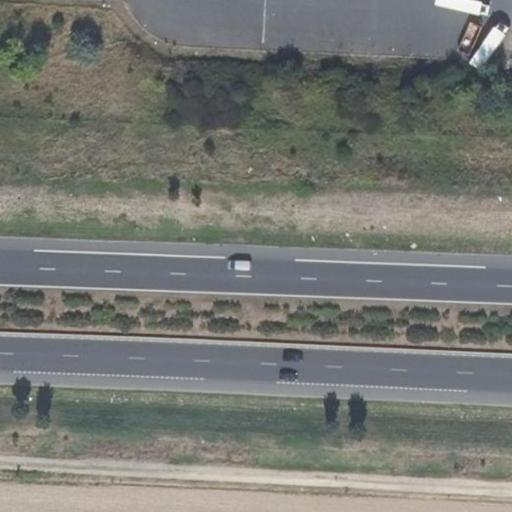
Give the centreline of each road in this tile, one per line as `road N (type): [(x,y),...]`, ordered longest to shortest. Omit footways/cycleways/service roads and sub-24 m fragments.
road 1 (trunk): [(0,354),(511,376)]
road 2 (track): [(511,490),(0,469)]
road 3 (trunk): [(511,286),(0,266)]
